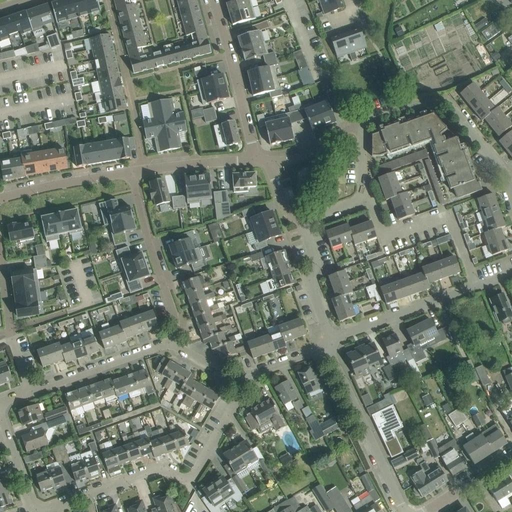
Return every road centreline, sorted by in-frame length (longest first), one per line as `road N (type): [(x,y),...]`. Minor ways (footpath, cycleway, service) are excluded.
road 1 (residential): [(37,509),(156,469),(188,477),(235,402),(239,377)]
road 2 (residential): [(363,124),(401,106),(443,102),(511,193)]
road 3 (residential): [(475,288),(449,220),(384,233),(359,195)]
road 4 (residential): [(403,511),(328,343)]
road 5 (residential): [(172,345),(175,319),(131,172)]
road 6 (residential): [(255,160),(213,0)]
road 7 (residential): [(475,288),(328,343)]
road 8 (residential): [(30,391),(172,345)]
road 9 (residential): [(0,255),(9,330),(30,391)]
road 10 (residential): [(131,172),(0,197)]
road 11 (residential): [(328,343),(309,282),(315,261),(304,221)]
road 12 (residential): [(255,160),(131,172)]
